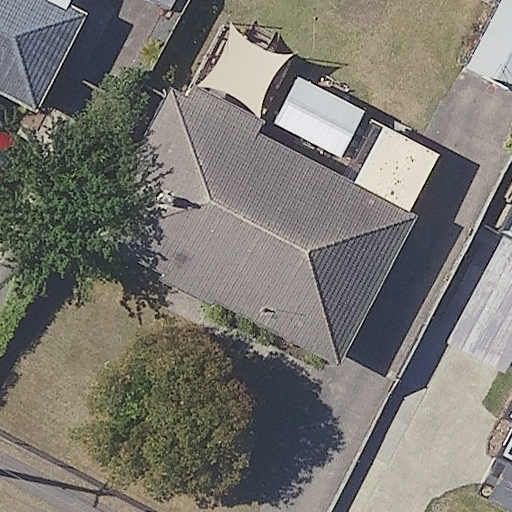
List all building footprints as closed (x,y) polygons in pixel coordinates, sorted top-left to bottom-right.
[(79,16),(67,10),(72,0),(0,0),(0,91),(33,108),(79,16)] [(170,0),(148,0),(165,9),(170,0)] [(511,0),(493,0),(458,67),(511,95),(511,0)] [(291,74),(260,133),(165,83),(86,235),(335,364),(399,240),(444,154),(291,74)] [(511,212),(501,233),(511,238),(511,212)] [(511,411),(487,462),(511,473),(511,411)]
